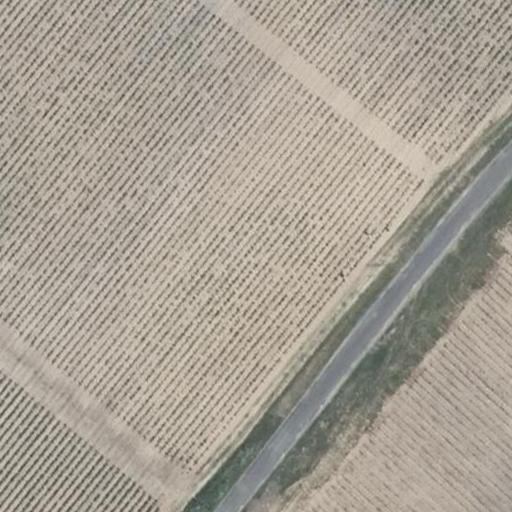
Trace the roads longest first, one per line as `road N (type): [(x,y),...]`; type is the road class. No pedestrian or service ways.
road 1 (track): [(511,120),(179,501)]
road 2 (unclassified): [(227,511),(511,159)]
road 3 (track): [(0,352),(179,501)]
